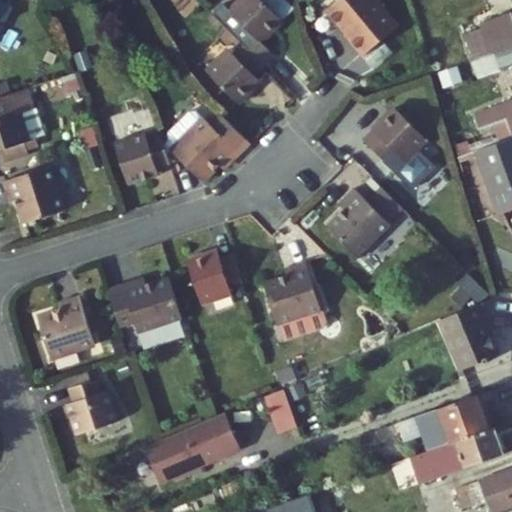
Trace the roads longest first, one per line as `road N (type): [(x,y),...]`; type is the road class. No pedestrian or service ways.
road 1 (residential): [(0,275),(286,180)]
road 2 (residential): [(37,475),(0,360)]
